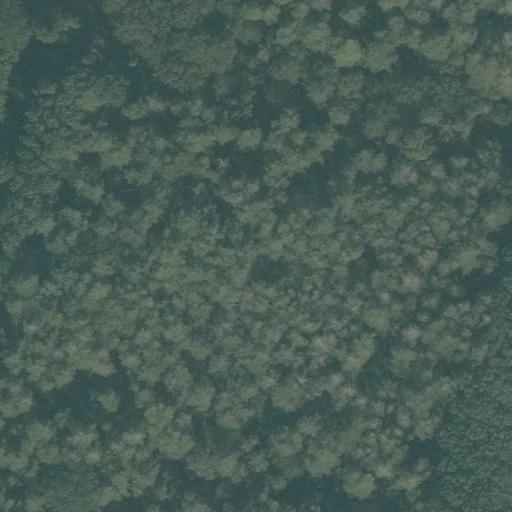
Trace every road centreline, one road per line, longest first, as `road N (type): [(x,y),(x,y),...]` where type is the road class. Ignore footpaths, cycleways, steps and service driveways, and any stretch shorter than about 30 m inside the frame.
road 1 (track): [(511,97),(254,39),(8,0)]
road 2 (track): [(0,114),(49,0)]
